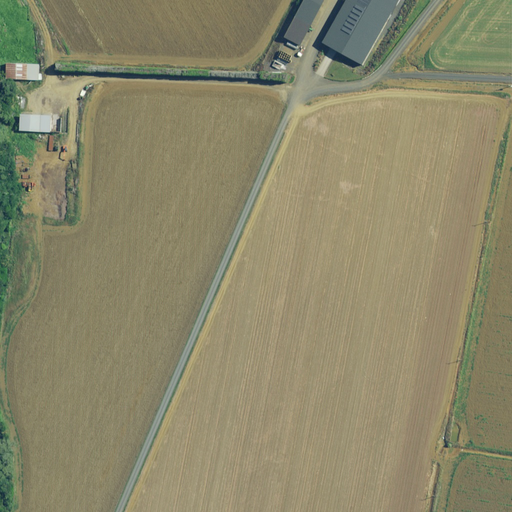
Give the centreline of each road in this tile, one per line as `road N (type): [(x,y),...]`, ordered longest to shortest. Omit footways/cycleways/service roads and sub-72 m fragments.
road 1 (unknown): [(119,511),(301,90)]
road 2 (unknown): [(301,90),(83,80)]
road 3 (unknown): [(301,90),(404,80),(511,85)]
road 4 (unknown): [(301,90),(370,29),(425,0)]
